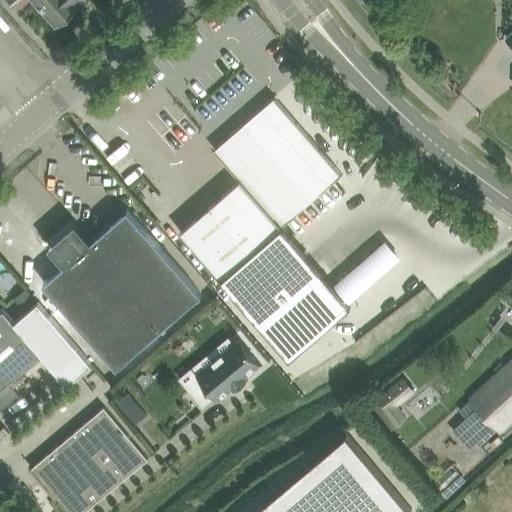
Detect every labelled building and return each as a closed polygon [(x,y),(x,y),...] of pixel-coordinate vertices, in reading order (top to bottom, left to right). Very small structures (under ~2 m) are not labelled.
[(31,0),(54,25),(76,5),(75,2),(77,0),(31,0)] [(192,111),(199,125),(241,103),(215,54),(178,73),(197,109),(192,111)] [(140,88),(151,100),(162,90),(151,78),(140,88)] [(240,179),(180,231),(221,278),(289,357),(351,303),(283,224),(327,186),(342,173),(275,96),(260,109),(214,149),(240,179)] [(127,208),(91,239),(75,221),(48,245),(64,263),(43,281),(117,366),(201,292),(127,208)] [(92,362),(38,300),(14,321),(42,353),(67,383),(92,362)] [(3,309),(0,311),(0,408),(19,393),(10,381),(42,353),(14,321),(3,309)] [(260,363),(239,336),(196,373),(218,400),(232,388),(234,390),(250,378),(246,374),(260,363)] [(480,446),(511,416),(511,359),(471,398),(463,406),(470,413),(458,424),(474,442),(475,441),(480,446)] [(116,402),(134,425),(147,415),(129,392),(116,402)] [(83,511),(148,458),(104,405),(31,467),(70,511),(83,511)] [(347,431),(250,511),(407,511),(412,508),(347,431)] [(443,477),(450,489),(468,479),(461,467),(443,477)]
